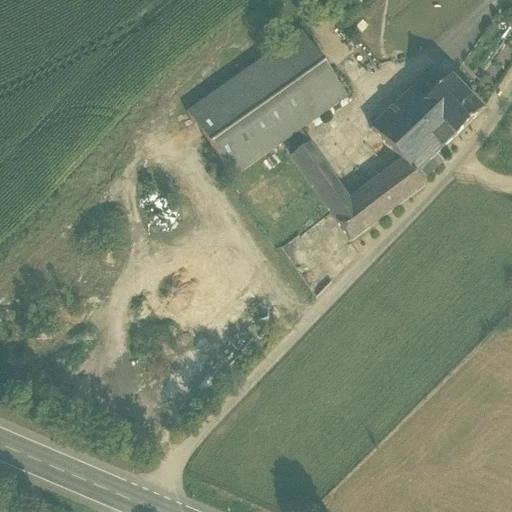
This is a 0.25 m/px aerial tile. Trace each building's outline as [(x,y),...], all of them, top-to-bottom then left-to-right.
[(299,34),(187,114),(232,181),(281,146),(299,133),(347,99),(299,34)] [(422,106),(449,80),(437,68),(410,92),(422,106)] [(422,106),(452,139),(481,113),(449,80),(422,106)] [(371,130),(401,162),(414,176),(436,155),(452,139),(422,106),(410,92),(371,130)] [(291,160),(310,147),(299,133),(281,146),(291,160)] [(310,147),(291,160),(349,244),(424,187),(420,182),(414,176),(401,162),(349,201),(310,147)] [(443,162),(436,155),(414,176),(420,182),(443,162)]
